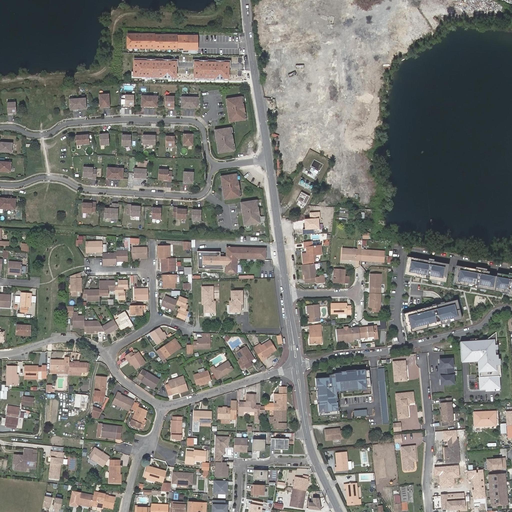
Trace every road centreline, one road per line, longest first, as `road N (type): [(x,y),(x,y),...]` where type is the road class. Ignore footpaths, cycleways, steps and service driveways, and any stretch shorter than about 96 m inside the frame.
road 1 (residential): [(0,127),(31,134),(67,123),(195,121),(214,166)]
road 2 (residential): [(0,183),(39,176),(82,189),(196,196),(214,166)]
road 3 (residential): [(511,309),(462,332),(297,366)]
road 4 (secondary): [(247,0),(268,157)]
road 5 (residential): [(162,406),(297,366)]
road 6 (secondary): [(268,157),(286,294)]
road 7 (residential): [(315,461),(239,462),(237,511)]
